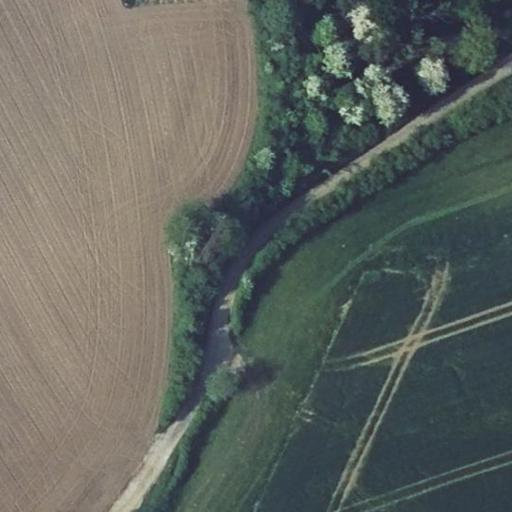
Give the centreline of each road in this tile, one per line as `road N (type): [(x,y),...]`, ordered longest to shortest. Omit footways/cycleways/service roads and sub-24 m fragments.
road 1 (track): [(122,511),(201,391),(232,275),(254,239),(511,61)]
road 2 (track): [(213,354),(254,398),(244,433),(186,511)]
